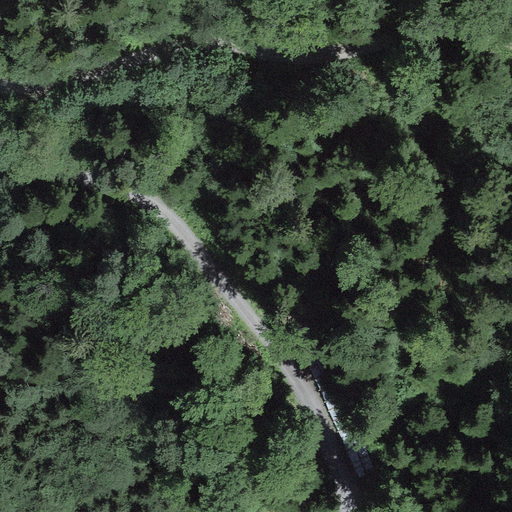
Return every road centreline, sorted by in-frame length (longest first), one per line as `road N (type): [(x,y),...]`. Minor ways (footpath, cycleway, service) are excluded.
road 1 (track): [(0,170),(112,186),(181,232),(306,389),(331,440),(347,511)]
road 2 (track): [(511,39),(448,32),(304,54),(191,43),(63,78),(0,84)]
